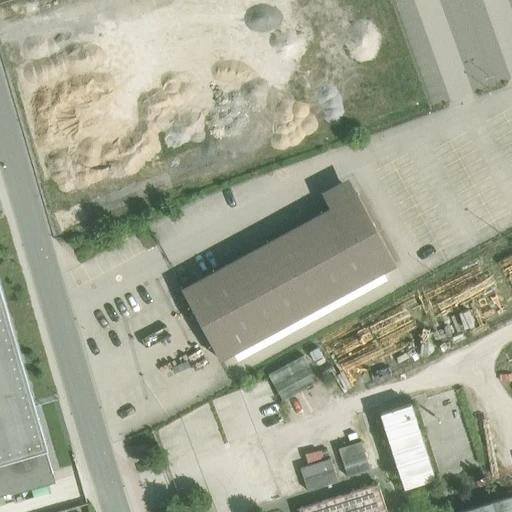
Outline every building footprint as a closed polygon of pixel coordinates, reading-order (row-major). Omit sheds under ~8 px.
[(197,0),(59,50),(86,125),(115,115),(122,134),(296,71),(270,0),(197,0)] [(358,193),(181,289),(220,359),(396,263),(358,193)] [(0,485),(52,470),(45,447),(46,447),(47,446),(35,405),(0,286),(0,485)] [(304,352),(267,372),(282,398),(318,378),(304,352)] [(379,410),(402,488),(434,478),(411,400),(379,410)] [(347,474),(371,467),(362,438),(339,445),(347,474)] [(331,455),(301,466),(308,488),(339,477),(331,455)] [(387,511),(378,483),(299,508),(299,511),(387,511)] [(511,511),(511,492),(457,507),(458,511),(511,511)]
